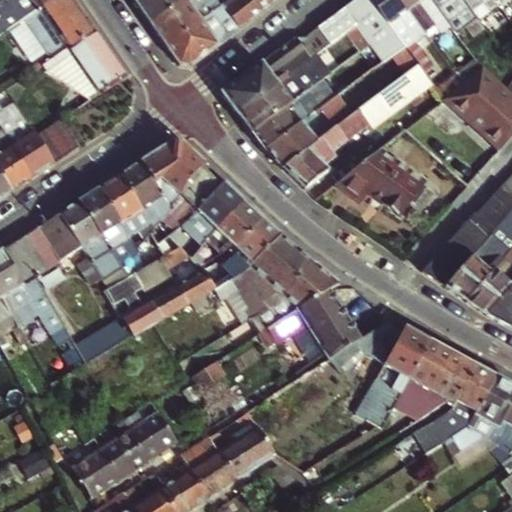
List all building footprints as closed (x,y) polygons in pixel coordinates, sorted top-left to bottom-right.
[(3,0),(0,2),(0,35),(26,19),(54,0),(3,0)] [(93,26),(74,0),(54,0),(26,19),(54,59),(96,31),(93,26)] [(136,0),(134,1),(149,23),(182,0),(136,0)] [(215,0),(182,0),(149,23),(165,46),(220,6),(219,5),(215,0)] [(220,6),(165,46),(179,66),(190,68),(281,0),(229,0),(224,4),(222,2),(219,5),(220,6)] [(355,26),(370,45),(383,63),(404,48),(368,0),(356,0),(343,11),(318,29),(330,44),(355,26)] [(446,19),(431,0),(400,0),(426,34),(446,19)] [(463,0),(431,0),(446,19),(457,35),(466,28),(473,37),(485,28),(484,27),(463,0)] [(463,0),(484,27),(490,23),(479,7),(483,4),(491,13),(499,7),(494,0),(463,0)] [(96,31),(54,59),(43,66),(47,72),(91,102),(128,77),(96,31)] [(296,39),(221,94),(235,111),(275,82),(277,84),(311,59),(299,43),(307,37),(296,39)] [(335,99),(264,151),(283,169),(346,121),(339,111),(343,109),(350,118),(376,98),(417,66),(404,48),(383,63),(335,99)] [(275,82),(235,111),(252,134),(321,81),(325,78),(311,59),(277,84),(275,82)] [(457,77),(463,85),(482,69),(476,61),(457,77)] [(417,66),(376,98),(388,115),(389,116),(392,113),(430,83),(417,66)] [(463,85),(443,101),(499,152),(511,137),(511,95),(505,90),(485,71),(482,69),(463,85)] [(321,81),(252,134),(256,139),(256,141),(264,151),(335,99),(321,81)] [(346,121),(283,169),(305,190),(328,171),(325,167),(332,161),(330,157),(365,130),(367,132),(388,115),(376,98),(350,118),(346,121)] [(54,165),(37,138),(19,110),(15,103),(4,111),(0,105),(0,128),(6,137),(33,179),(54,165)] [(74,152),(81,148),(63,121),(37,138),(54,165),(74,152)] [(0,175),(11,193),(33,179),(6,137),(0,128),(0,175)] [(141,163),(155,185),(171,210),(154,230),(150,234),(157,246),(166,239),(182,227),(224,183),(182,144),(172,143),(141,163)] [(336,186),(361,205),(368,196),(399,221),(424,188),(379,151),(340,182),(336,186)] [(155,185),(141,163),(120,177),(134,199),(155,185)] [(0,175),(0,199),(3,198),(11,193),(0,175)] [(154,230),(134,199),(120,177),(98,191),(120,224),(129,219),(144,242),(150,234),(154,230)] [(217,231),(244,201),(239,197),(224,183),(182,227),(193,238),(182,251),(189,257),(191,259),(195,255),(217,231)] [(422,273),(445,289),(507,219),(511,213),(511,191),(502,184),(476,214),(475,213),(422,273)] [(130,240),(120,224),(98,191),(79,203),(111,252),(130,240)] [(253,210),(244,201),(217,231),(232,246),(261,217),(253,210)] [(38,230),(60,263),(81,249),(103,284),(123,271),(111,252),(79,203),(38,230)] [(263,219),(261,217),(232,246),(234,248),(236,249),(264,221),(263,219)] [(511,223),(507,219),(445,289),(466,303),(511,251),(511,223)] [(264,221),(236,249),(241,254),(216,277),(209,268),(203,271),(214,291),(239,276),(251,269),(282,237),(264,221)] [(25,238),(47,271),(60,263),(38,230),(25,238)] [(140,266),(143,270),(161,259),(164,257),(157,246),(150,234),(144,242),(137,250),(145,263),(140,266)] [(314,263),(282,237),(251,269),(239,276),(214,291),(202,298),(188,306),(161,322),(157,325),(166,339),(232,296),(249,321),(266,310),(263,304),(278,294),(284,298),(314,263)] [(14,245),(35,279),(47,271),(25,238),(14,245)] [(157,246),(164,257),(174,252),(166,239),(157,246)] [(23,287),(35,279),(14,245),(4,251),(23,287)] [(180,248),(174,252),(164,257),(161,259),(167,270),(189,257),(182,251),(180,248)] [(511,251),(466,303),(487,317),(511,288),(511,251)] [(205,265),(195,255),(191,259),(200,268),(205,265)] [(167,270),(161,259),(143,270),(134,275),(141,286),(167,270)] [(263,325),(267,331),(301,309),(329,291),(340,284),(314,263),(284,298),(278,294),(263,304),(266,310),(249,321),(255,330),(263,325)] [(202,298),(214,291),(203,271),(177,287),(188,306),(202,298)] [(141,286),(134,275),(128,279),(105,292),(114,307),(122,302),(120,298),(141,286)] [(85,367),(74,347),(63,327),(35,279),(23,287),(39,315),(46,326),(56,344),(73,375),(77,372),(85,367)] [(177,287),(150,303),(161,322),(188,306),(177,287)] [(511,288),(487,317),(511,329),(511,288)] [(267,331),(259,336),(268,349),(305,325),(325,356),(357,334),(329,291),(301,309),(267,331)] [(114,307),(105,292),(95,298),(110,326),(121,319),(114,307)] [(0,346),(9,361),(13,359),(2,338),(13,332),(24,352),(29,349),(0,296),(0,346)] [(157,325),(161,322),(150,303),(121,319),(133,339),(157,325)] [(120,346),(133,339),(121,319),(110,326),(74,347),(85,367),(120,346)] [(394,407),(430,342),(404,328),(402,332),(386,323),(361,340),(329,361),(341,376),(367,355),(384,367),(358,417),(379,428),(382,430),(390,416),(394,407)] [(357,334),(325,356),(327,358),(328,361),(329,361),(361,340),(359,337),(357,334)] [(469,364),(430,342),(394,407),(419,421),(447,402),(469,364)] [(454,405),(475,367),(472,365),(469,364),(447,402),(450,404),(454,405)] [(186,366),(182,369),(188,379),(192,376),(186,366)] [(469,428),(496,379),(487,374),(475,367),(454,405),(450,411),(431,424),(415,435),(428,454),(444,443),(469,428)] [(511,403),(511,387),(496,379),(469,428),(444,443),(460,467),(466,463),(488,447),(511,403)] [(511,403),(488,447),(466,463),(460,467),(461,469),(489,450),(511,462),(511,461),(511,456),(511,455),(511,403)] [(153,418),(129,433),(149,462),(177,444),(150,404),(145,407),(153,418)] [(394,407),(390,416),(411,427),(419,421),(394,407)] [(254,424),(247,414),(236,421),(242,432),(254,424)] [(125,436),(101,452),(120,481),(149,462),(129,433),(122,422),(118,424),(125,436)] [(257,428),(218,453),(237,481),(275,457),(257,428)] [(224,443),(218,433),(209,439),(215,449),(224,443)] [(184,455),(180,457),(208,500),(237,481),(218,453),(215,449),(209,439),(191,450),(184,455)] [(120,481),(101,452),(77,467),(69,455),(64,458),(91,500),(120,481)] [(181,478),(161,490),(175,511),(189,511),(208,500),(180,457),(171,463),(181,478)] [(295,482),(279,467),(271,475),(287,491),(295,482)] [(175,511),(161,490),(141,503),(132,489),(128,491),(123,494),(130,505),(133,509),(134,511),(175,511)] [(118,511),(130,505),(123,494),(95,511),(118,511)] [(331,511),(323,501),(314,506),(318,511),(331,511)]
